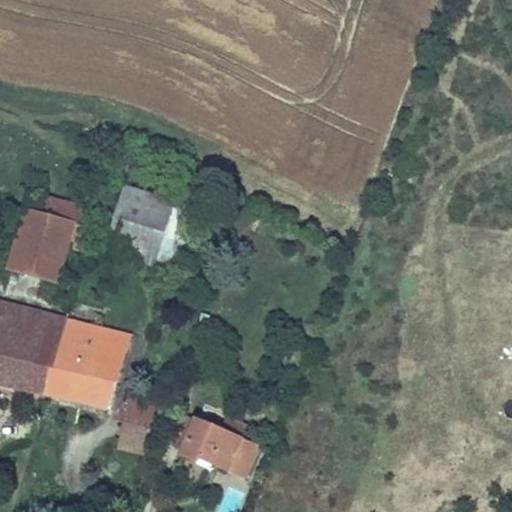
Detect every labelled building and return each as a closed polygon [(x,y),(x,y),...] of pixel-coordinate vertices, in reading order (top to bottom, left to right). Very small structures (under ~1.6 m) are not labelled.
[(153,270),(177,191),(127,176),(103,254),(153,270)] [(82,244),(92,209),(27,191),(4,273),(58,288),(71,241),(82,244)] [(0,389),(44,399),(66,319),(0,301),(0,389)] [(109,413),(132,335),(66,319),(44,399),(109,413)] [(145,457),(157,403),(129,397),(117,451),(145,457)] [(221,431),(241,440),(247,426),(226,417),(221,431)] [(221,431),(192,419),(175,460),(196,469),(198,464),(229,477),(230,474),(244,441),(241,440),(221,431)] [(261,448),(244,441),(230,474),(247,482),(261,448)]
